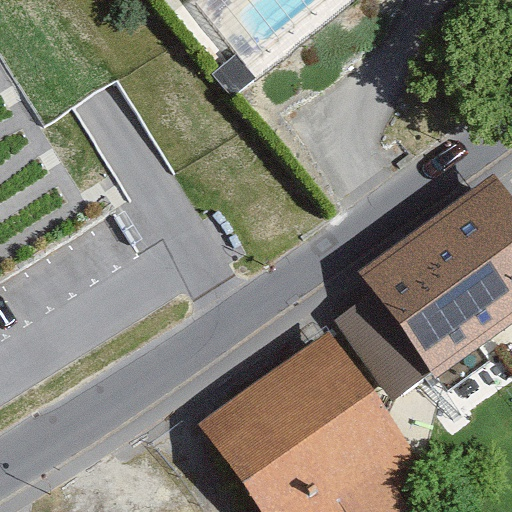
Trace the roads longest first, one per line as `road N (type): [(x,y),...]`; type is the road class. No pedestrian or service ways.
road 1 (tertiary): [(511,129),(0,470)]
road 2 (unknown): [(425,0),(352,115),(359,169),(383,219)]
